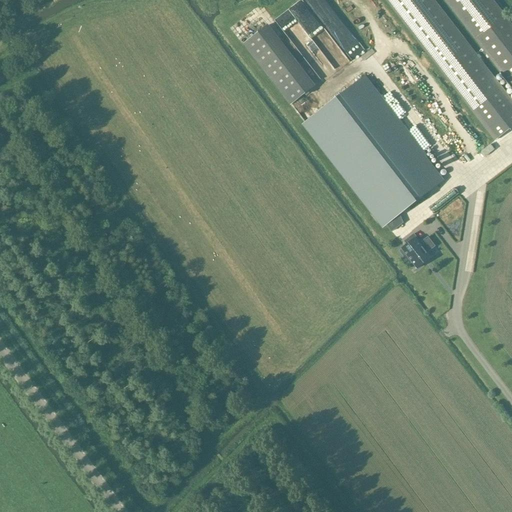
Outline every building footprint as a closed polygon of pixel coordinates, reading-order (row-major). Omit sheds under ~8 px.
[(374,0),(328,0),(459,168),(495,140),(491,135),(483,141),(374,0)] [(387,0),(491,135),(495,140),(511,127),(511,102),(432,0),(387,0)] [(511,27),(491,0),(445,0),(511,86),(511,27)] [(291,105),(318,85),(315,81),(320,77),(310,63),(303,68),(271,23),(245,42),(291,105)] [(364,77),(305,123),(384,226),(386,225),(399,215),(444,180),(364,77)] [(490,145),(481,152),(485,156),(494,149),(490,145)] [(399,215),(386,225),(392,232),(403,223),(399,215)] [(412,262),(417,269),(431,258),(426,253),(435,246),(428,237),(420,243),(419,241),(418,242),(416,239),(417,238),(414,234),(404,241),(407,245),(402,249),(407,256),(405,258),(410,264),(412,262)]
